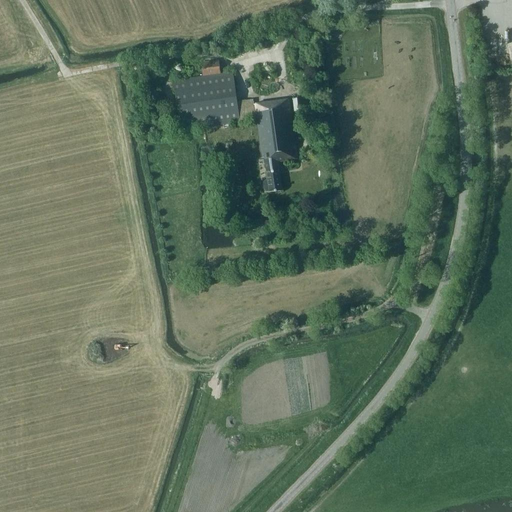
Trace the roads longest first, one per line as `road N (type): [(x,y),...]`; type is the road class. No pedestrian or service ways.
road 1 (tertiary): [(273,511),(385,393),(446,282),(466,154),(450,3)]
road 2 (track): [(234,64),(199,53),(65,73),(23,0)]
road 3 (unclassified): [(279,49),(296,23),(323,10),(450,3)]
